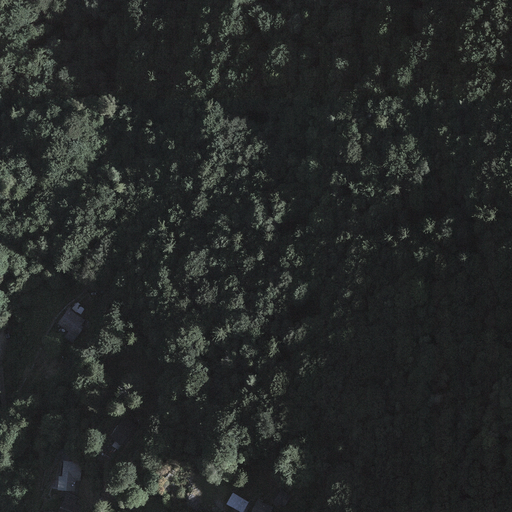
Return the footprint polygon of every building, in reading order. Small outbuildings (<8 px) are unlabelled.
[(71,313),(63,326),(71,330),(66,338),(73,342),(86,322),(71,313)] [(125,419),(112,436),(122,443),(134,426),(125,419)] [(76,464),(63,463),(60,489),(74,490),(76,464)] [(247,502),(233,495),(228,505),(242,511),(247,502)] [(76,511),(81,501),(66,496),(60,511),(76,511)] [(257,502),(252,511),(270,511),(272,508),(257,502)]
